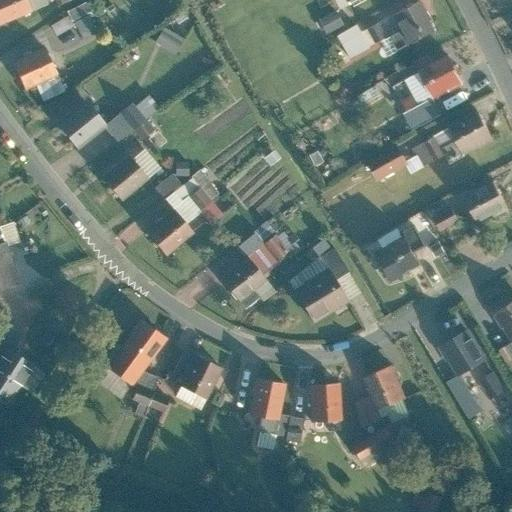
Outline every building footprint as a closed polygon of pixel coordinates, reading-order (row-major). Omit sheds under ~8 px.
[(23,0),(0,0),(0,22),(28,10),(23,0)] [(436,30),(419,0),(417,0),(392,14),(401,30),(391,35),(399,50),(436,30)] [(84,2),(66,11),(71,21),(89,12),(84,2)] [(335,11),(318,19),(325,33),(342,24),(335,11)] [(377,22),(367,29),(374,42),(385,35),(377,22)] [(356,24),(336,35),(349,58),(369,46),(356,24)] [(160,28),(154,43),(176,50),(181,35),(160,28)] [(43,46),(12,61),(25,89),(56,75),(43,46)] [(462,82),(449,56),(418,71),(431,97),(462,82)] [(406,80),(394,87),(403,105),(415,99),(406,80)] [(341,84),(331,96),(342,105),(352,93),(341,84)] [(377,86),(358,96),(363,105),(382,94),(377,86)] [(84,101),(58,122),(78,147),(104,126),(84,101)] [(119,114),(130,127),(142,117),(132,104),(119,114)] [(479,111),(450,127),(466,155),(495,139),(479,111)] [(142,117),(130,127),(141,140),(153,129),(142,117)] [(434,139),(415,149),(425,166),(444,156),(434,139)] [(398,147),(369,163),(378,180),(407,164),(398,147)] [(127,154),(101,177),(121,200),(147,178),(127,154)] [(171,174),(153,188),(162,199),(180,185),(171,174)] [(191,178),(171,194),(178,203),(198,187),(191,178)] [(493,181),(464,196),(480,226),(509,210),(493,181)] [(199,187),(187,197),(198,210),(210,200),(199,187)] [(187,197),(146,231),(166,255),(192,232),(184,222),(198,210),(187,197)] [(452,209),(435,217),(442,230),(459,222),(452,209)] [(274,234),(246,257),(260,273),(287,250),(274,234)] [(405,236),(373,254),(389,283),(421,264),(405,236)] [(323,238),(313,245),(321,255),(330,247),(323,238)] [(4,243),(0,244),(0,288),(17,283),(4,243)] [(328,269),(335,280),(348,272),(333,248),(320,256),(328,269)] [(246,257),(220,278),(239,302),(266,281),(260,273),(246,257)] [(328,269),(293,291),(313,323),(348,301),(335,280),(328,269)] [(511,304),(495,314),(511,342),(511,304)] [(138,320),(105,367),(131,387),(142,372),(166,339),(138,320)] [(471,330),(442,347),(459,376),(487,360),(471,330)] [(32,366),(4,347),(0,353),(0,393),(9,399),(32,366)] [(184,376),(195,355),(185,350),(174,371),(184,376)] [(222,368),(195,355),(184,376),(179,387),(207,400),(222,368)] [(395,367),(364,378),(375,409),(406,399),(395,367)] [(157,377),(142,372),(131,387),(151,393),(157,377)] [(504,391),(493,373),(482,380),(493,398),(504,391)] [(286,383),(257,378),(250,415),(262,418),(259,431),(276,435),(280,415),(286,383)] [(479,407),(463,381),(450,389),(467,415),(479,407)] [(339,384),(310,386),(312,422),(341,421),(339,384)] [(136,389),(131,400),(147,407),(152,395),(136,389)] [(153,392),(152,395),(147,407),(163,413),(168,399),(153,392)] [(289,416),(280,415),(276,435),(286,436),(289,416)] [(304,419),(289,416),(286,436),(285,440),(300,442),(304,419)] [(386,427),(369,437),(377,450),(394,440),(386,427)] [(377,450),(369,437),(351,448),(359,461),(377,450)] [(446,461),(429,471),(439,489),(456,479),(446,461)] [(410,510),(421,511),(437,511),(441,493),(414,488),(410,510)]
